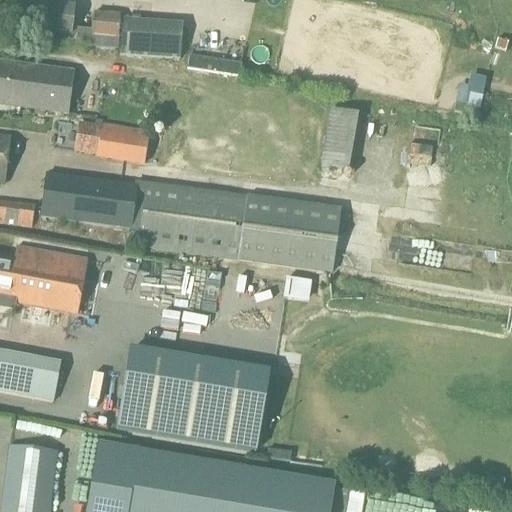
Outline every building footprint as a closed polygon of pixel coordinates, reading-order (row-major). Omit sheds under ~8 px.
[(120,18),(74,13),(74,9),(22,3),(18,40),(46,43),(117,50),(120,18)] [(0,10),(0,29),(9,23),(0,10)] [(241,65),(188,57),(186,70),(239,78),(241,65)] [(0,64),(0,106),(68,116),(73,74),(0,64)] [(329,107),(320,165),(352,170),(361,112),(329,107)] [(102,126),(101,127),(80,124),(75,153),(97,156),(96,158),(144,166),(149,133),(102,126)] [(0,138),(0,184),(4,186),(10,140),(0,138)] [(341,211),(248,198),(137,183),(136,187),(47,176),(42,218),(130,230),(128,246),(239,262),(332,275),(341,211)] [(34,210),(0,204),(0,225),(31,230),(34,210)] [(0,255),(0,302),(76,317),(87,262),(17,249),(14,259),(0,255)] [(267,382),(127,360),(116,431),(255,454),(267,382)] [(329,511),(334,485),(97,445),(85,511),(329,511)] [(9,450),(0,511),(49,511),(57,456),(9,450)]
